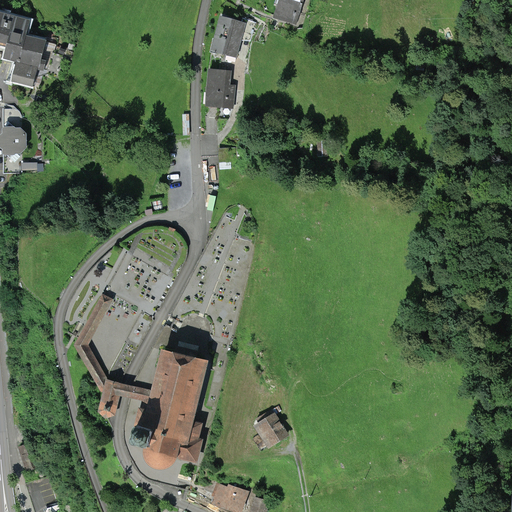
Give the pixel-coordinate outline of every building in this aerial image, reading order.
[(296,25),(303,0),(278,0),(273,17),(296,25)] [(38,66),(35,65),(43,40),(13,31),(16,21),(0,16),(0,46),(8,49),(5,57),(19,61),(14,78),(33,83),(38,66)] [(220,16),(211,52),(237,59),(246,23),(220,16)] [(52,49),(45,73),(65,79),(72,56),(52,49)] [(233,70),(208,69),(205,106),(231,108),(233,70)] [(0,146),(3,149),(3,172),(20,172),(20,154),(27,148),(26,133),(20,128),(20,108),(3,108),(3,133),(0,135),(0,146)] [(234,147),(218,148),(218,162),(235,162),(234,147)] [(105,295),(103,294),(74,345),(104,394),(99,412),(106,419),(116,416),(123,384),(109,380),(89,345),(113,299),(105,295)] [(142,413),(134,445),(146,448),(145,454),(147,461),(152,466),(158,470),(165,470),(172,468),(176,464),(179,459),(198,464),(204,439),(201,438),(204,423),(195,422),(210,360),(163,349),(147,414),(142,413)] [(271,414),(254,425),(268,447),(286,436),(271,414)] [(39,440),(17,447),(25,470),(36,466),(46,463),(39,440)] [(228,487),(220,484),(213,505),(234,511),(242,511),(250,491),(229,484),(228,487)] [(267,511),(270,501),(255,497),(250,511),(267,511)]
